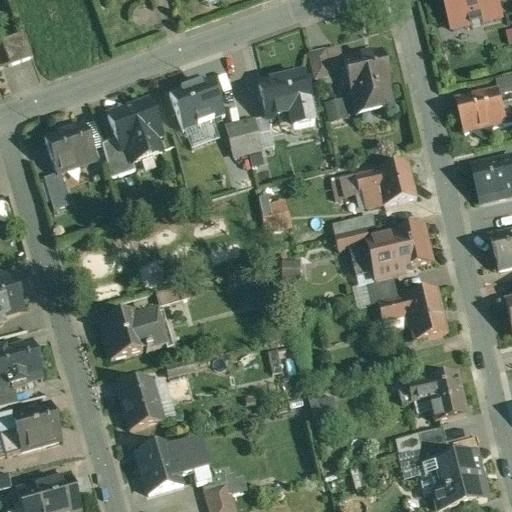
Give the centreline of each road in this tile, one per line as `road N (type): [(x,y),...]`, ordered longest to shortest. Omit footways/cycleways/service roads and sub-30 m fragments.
road 1 (residential): [(511,468),(404,0)]
road 2 (residential): [(115,511),(0,116)]
road 3 (residential): [(326,0),(0,114)]
